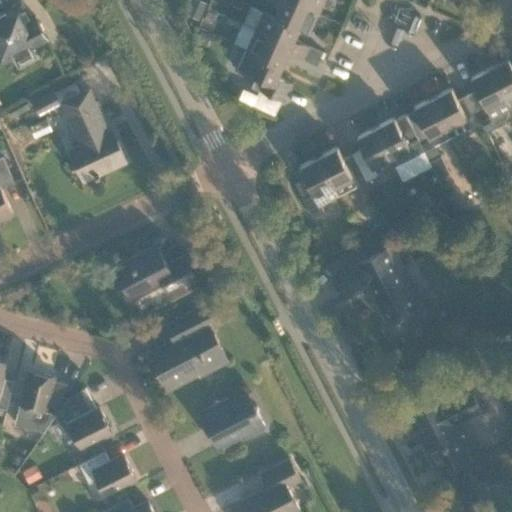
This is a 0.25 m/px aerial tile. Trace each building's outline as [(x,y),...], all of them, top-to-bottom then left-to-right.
[(31,41),(46,33),(36,14),(31,17),(22,0),(17,0),(0,9),(0,55),(1,57),(13,50),(19,62),(37,53),(31,41)] [(198,16),(206,0),(205,0),(191,0),(186,11),(198,16)] [(310,30),(318,11),(293,0),(274,0),(279,2),(274,13),(264,8),(264,9),(310,30)] [(293,0),(318,11),(323,0),(293,0)] [(207,7),(203,16),(212,20),(216,11),(207,7)] [(310,30),(264,9),(256,28),(306,50),(310,43),(294,37),(299,26),(310,30)] [(201,28),(196,40),(207,44),(211,32),(201,28)] [(256,28),(247,46),(283,62),(288,51),(303,57),(306,50),(256,28)] [(283,62),(247,46),(239,65),(257,74),(252,85),(263,89),(284,99),(293,81),(278,74),(283,62)] [(511,62),(509,55),(490,65),(510,104),(511,102),(511,62)] [(481,118),(481,119),(486,130),(505,120),(509,105),(510,104),(490,65),(471,75),(477,87),(467,92),(481,118)] [(453,133),(481,119),(481,118),(467,92),(458,97),(451,85),(433,94),(449,126),(448,126),(452,134),(453,133)] [(84,179),(128,159),(118,137),(114,139),(90,86),(61,99),(80,141),(69,146),(84,179)] [(39,112),(60,101),(53,88),(33,99),(39,112)] [(420,116),(410,121),(424,148),(452,134),(448,126),(449,126),(433,94),(414,104),(420,116)] [(410,121),(400,126),(394,114),(375,124),(391,155),(395,163),(424,148),(410,121)] [(374,164),(391,155),(375,124),(357,134),(363,146),(353,151),(367,177),(377,172),(374,164)] [(337,144),(318,153),(338,191),(356,183),(367,177),(353,151),(343,156),(337,144)] [(320,201),(338,191),(318,153),(299,163),(306,175),(296,180),(313,214),(324,208),(320,201)] [(0,216),(13,211),(2,185),(14,180),(3,154),(0,155),(0,216)] [(413,284),(408,287),(399,267),(404,264),(394,242),(392,243),(388,234),(376,241),(380,249),(350,263),(351,266),(333,275),(343,294),(367,282),(385,319),(400,311),(407,325),(428,314),(413,284)] [(172,296),(212,275),(197,246),(168,262),(157,242),(115,264),(132,296),(164,280),(172,296)] [(201,371),(228,357),(215,332),(212,333),(208,326),(220,320),(209,299),(166,321),(174,336),(150,349),(168,385),(200,369),(201,371)] [(0,404),(7,406),(14,378),(2,374),(6,360),(0,358),(0,404)] [(43,429),(56,411),(60,401),(68,381),(54,377),(55,373),(30,367),(21,401),(20,401),(15,422),(43,429)] [(440,392),(422,401),(414,405),(429,436),(424,439),(437,465),(468,450),(453,420),(480,407),(468,384),(442,397),(440,392)] [(92,409),(81,387),(68,393),(55,414),(65,434),(74,429),(81,444),(112,428),(100,405),(92,409)] [(229,395),(217,401),(201,409),(218,443),(241,431),(243,435),(265,424),(248,391),(231,399),(229,395)] [(105,491),(137,475),(124,452),(111,459),(106,448),(80,461),(90,480),(98,476),(105,491)] [(288,483),(301,477),(290,455),(261,470),(268,483),(240,497),(247,511),(290,511),(300,507),(288,483)] [(43,473),(37,462),(23,469),(29,480),(43,473)] [(155,511),(149,499),(135,506),(129,495),(104,508),(106,511),(155,511)]
